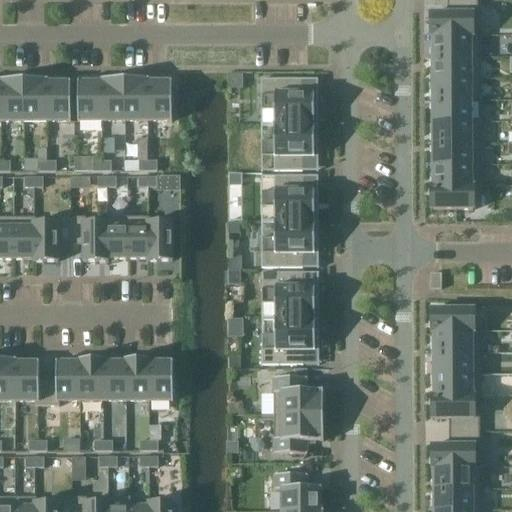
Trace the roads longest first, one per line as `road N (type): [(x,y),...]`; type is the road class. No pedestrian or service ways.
road 1 (residential): [(0,39),(354,38)]
road 2 (residential): [(408,511),(403,250)]
road 3 (residential): [(353,251),(352,511)]
road 4 (residential): [(403,250),(401,37)]
road 5 (residential): [(354,38),(353,251)]
road 6 (residential): [(0,316),(170,313)]
